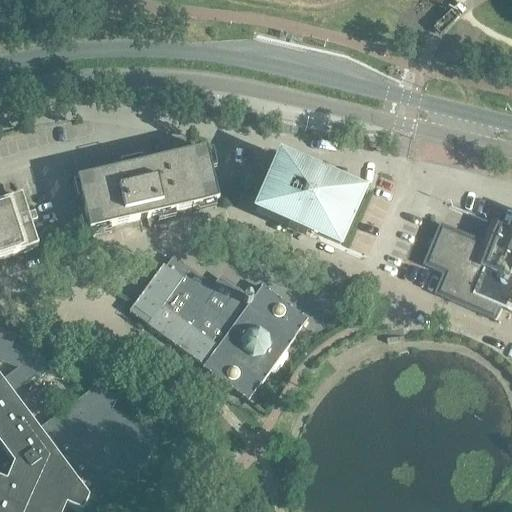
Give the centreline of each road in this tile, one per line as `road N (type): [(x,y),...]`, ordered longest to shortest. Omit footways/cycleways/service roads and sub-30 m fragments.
road 1 (unclassified): [(0,126),(104,111),(179,119),(411,171)]
road 2 (unclassified): [(362,282),(238,230),(209,227),(0,290)]
road 3 (secondary): [(251,75),(298,99),(511,141)]
road 4 (secondary): [(511,106),(361,76),(299,69),(251,75)]
road 5 (secondary): [(0,84),(151,66),(251,75)]
road 6 (unclassified): [(511,340),(362,282)]
road 7 (unclassified): [(362,282),(411,171)]
